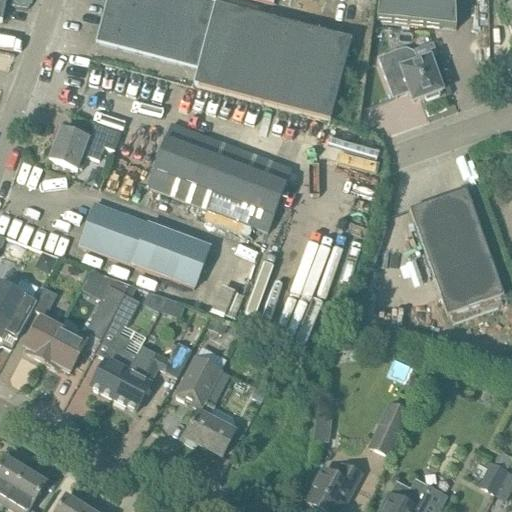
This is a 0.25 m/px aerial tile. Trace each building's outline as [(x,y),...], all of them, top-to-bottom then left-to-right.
[(352,43),(215,7),(188,0),(108,0),(96,46),(198,73),(194,88),(330,124),(352,43)] [(455,0),(379,0),(377,14),(457,25),(455,0)] [(511,0),(505,0),(511,7),(502,10),(511,38),(511,0)] [(404,51),(378,60),(393,101),(410,95),(412,101),(419,99),(420,102),(425,100),(426,103),(439,98),(438,96),(442,94),(430,60),(418,64),(416,57),(413,54),(406,51),(404,51)] [(172,127),(148,190),(173,200),(218,216),(214,226),(259,243),(263,234),(267,236),(291,174),(173,129),(173,128),(172,127)] [(61,133),(49,164),(77,174),(78,172),(81,173),(86,159),(99,164),(104,151),(114,155),(120,138),(94,128),(88,143),(61,133)] [(466,193),(410,213),(440,299),(447,318),(449,318),(452,327),(497,311),(494,302),(504,298),(466,193)] [(193,292),(209,251),(95,208),(79,249),(193,292)] [(42,255),(35,270),(50,277),(57,262),(42,255)] [(0,287),(0,286),(0,342),(1,344),(5,336),(16,342),(32,312),(35,305),(39,297),(42,292),(7,274),(0,287)] [(91,274),(81,293),(102,304),(109,290),(124,298),(128,290),(113,283),(91,274)] [(60,332),(42,366),(58,374),(60,371),(71,377),(87,346),(91,339),(101,345),(101,344),(109,329),(125,299),(124,298),(109,290),(102,304),(85,336),(80,333),(76,341),(60,332)] [(35,305),(32,312),(34,314),(45,319),(57,298),(43,291),(42,292),(39,297),(35,305)] [(103,367),(90,391),(113,403),(137,360),(125,353),(130,344),(119,338),(124,329),(126,331),(139,306),(125,299),(109,329),(101,344),(101,345),(94,357),(105,363),(103,367)] [(27,357),(42,366),(60,332),(41,322),(24,353),(28,354),(27,357)] [(210,322),(206,332),(217,336),(221,326),(210,322)] [(228,336),(238,342),(243,332),(233,327),(228,336)] [(349,329),(333,330),(334,342),(350,340),(349,329)] [(147,365),(137,360),(113,403),(136,415),(151,387),(150,386),(158,372),(166,377),(176,383),(191,354),(178,348),(169,365),(152,356),(147,365)] [(177,398),(176,400),(184,405),(185,403),(200,411),(202,411),(204,406),(207,402),(221,374),(220,374),(195,361),(176,398),(177,398)] [(214,406),(229,378),(221,374),(207,402),(214,406)] [(255,392),(251,399),(261,404),(265,397),(255,392)] [(186,442),(184,446),(187,448),(190,449),(193,451),(196,452),(198,448),(218,459),(211,473),(208,478),(218,483),(221,478),(230,462),(223,459),(225,455),(235,436),(231,434),(234,427),(233,421),(212,410),(204,406),(202,411),(200,411),(198,416),(185,441),(186,442)] [(387,463),(408,416),(390,407),(368,454),(387,463)] [(0,507),(3,510),(26,473),(6,461),(0,470),(0,507)] [(324,473),(306,506),(317,511),(338,511),(345,499),(349,501),(362,478),(344,468),(337,480),(324,473)] [(491,468),(480,490),(495,498),(507,477),(491,468)] [(26,473),(3,510),(7,511),(29,511),(33,506),(34,506),(46,485),(26,473)] [(511,480),(507,477),(495,498),(505,503),(511,490),(511,480)] [(389,496),(380,511),(436,511),(443,499),(415,484),(410,493),(397,486),(391,497),(389,496)] [(86,511),(87,511),(67,499),(58,511),(86,511)]
